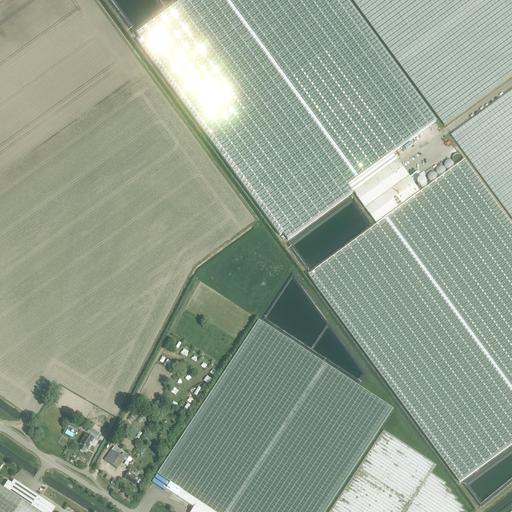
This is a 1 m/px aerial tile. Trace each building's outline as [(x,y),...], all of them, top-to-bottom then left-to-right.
[(137,43),(279,236),(282,233),(287,240),(353,192),(397,160),(393,154),(437,123),(346,0),(181,0),(136,33),(141,40),(137,43)] [(511,0),(351,0),(444,126),(511,75),(511,0)] [(511,90),(451,136),(511,218),(511,90)] [(353,192),(377,225),(421,193),(397,160),(353,192)] [(511,226),(464,161),(462,162),(421,193),(377,225),(308,275),(459,482),(511,443),(511,226)] [(426,181),(426,180),(425,179),(424,179),(423,179),(422,179),(421,179),(420,179),(419,180),(418,181),(418,182),(418,183),(418,184),(418,185),(418,186),(419,187),(420,187),(421,188),(422,188),(423,188),(424,188),(425,187),(426,187),(426,186),(427,185),(427,184),(427,183),(427,182),(426,181)] [(325,511),(393,410),(259,321),(157,474),(170,483),(165,490),(178,498),(193,508),(191,511),(325,511)] [(72,421),(69,425),(77,430),(79,425),(72,421)] [(84,430),(98,438),(100,435),(86,427),(84,430)] [(329,511),(465,511),(461,509),(463,506),(455,501),(457,498),(450,494),(451,491),(444,486),(446,483),(430,473),(434,468),(436,465),(383,431),(359,468),(329,511)] [(86,449),(88,450),(95,440),(86,434),(80,445),(82,446),(79,450),(84,453),(86,449)] [(111,451),(104,461),(116,468),(123,459),(111,451)] [(137,483),(139,485),(142,482),(139,480),(129,472),(124,479),(135,486),(137,483)] [(8,481),(3,488),(37,510),(40,511),(52,511),(55,508),(14,480),(12,484),(8,481)] [(0,485),(0,511),(40,511),(37,510),(3,488),(0,485)]
